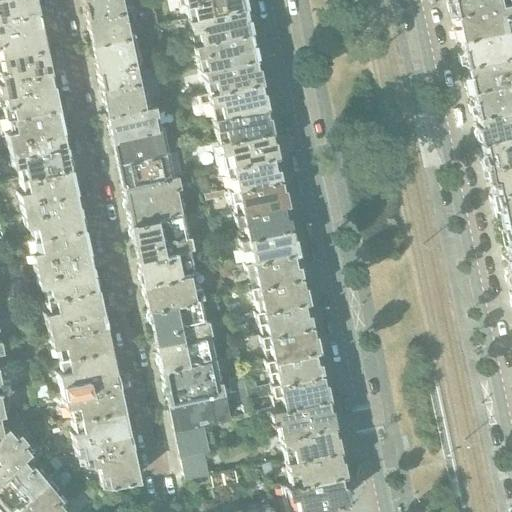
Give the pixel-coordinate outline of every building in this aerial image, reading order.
[(33,11),(30,0),(0,0),(0,28),(6,27),(4,18),(33,11)] [(104,0),(79,0),(82,15),(97,12),(96,6),(106,4),(104,0)] [(82,15),(88,43),(130,34),(126,18),(130,17),(127,6),(120,8),(118,0),(104,0),(106,4),(96,6),(97,12),(82,15)] [(186,19),(240,6),(242,2),(241,0),(177,0),(178,5),(183,4),(186,19)] [(448,11),(451,14),(507,1),(506,0),(446,0),(446,1),(448,11)] [(511,25),(507,1),(451,14),(453,22),(452,27),(452,31),(454,36),(457,39),(511,27),(511,25)] [(191,44),(245,32),(248,27),(247,19),(242,16),(240,6),(186,19),(181,20),(184,30),(188,29),(191,44)] [(0,55),(41,48),(33,11),(4,18),(6,27),(0,28),(0,55)] [(155,25),(153,12),(144,14),(146,26),(155,25)] [(459,61),(463,65),(511,53),(511,27),(457,39),(459,48),(457,52),(459,61)] [(193,55),(196,68),(251,57),(253,53),(253,49),(251,44),(247,41),(245,32),(191,44),(186,45),(189,57),(193,55)] [(118,66),(134,63),(134,61),(139,60),(136,50),(133,51),(130,34),(88,43),(97,82),(111,79),(110,74),(119,72),(118,66)] [(17,78),(46,72),(43,62),(41,48),(0,55),(0,94),(20,90),(17,78)] [(468,92),(511,81),(511,53),(463,65),(464,73),(462,78),(464,87),(468,90),(468,92)] [(204,93),(256,83),(259,78),(257,69),(252,66),(251,57),(196,68),(196,69),(199,69),(204,93)] [(97,82),(103,113),(142,105),(139,90),(142,89),(139,78),(137,78),(134,63),(118,66),(119,72),(110,74),(111,79),(97,82)] [(197,74),(196,69),(180,72),(182,78),(197,74)] [(53,107),(46,72),(17,78),(20,90),(0,94),(0,101),(1,106),(0,106),(0,116),(0,118),(3,118),(53,107)] [(473,116),(474,118),(511,108),(511,81),(468,92),(470,98),(468,103),(469,108),(470,112),(473,116)] [(206,101),(209,117),(261,107),(263,102),(263,98),(261,93),(258,90),(256,83),(204,93),(197,95),(198,103),(206,101)] [(164,101),(158,102),(159,109),(174,107),(172,100),(164,101)] [(109,138),(157,128),(152,104),(152,103),(142,105),(103,113),(109,138)] [(30,138),(58,131),(53,107),(3,118),(6,131),(2,131),(8,156),(33,151),(30,138)] [(215,141),(266,131),(268,127),(269,122),(266,118),(263,115),(261,107),(209,117),(215,141)] [(472,124),(476,143),(511,134),(511,108),(474,118),(475,124),(472,124)] [(109,138),(119,186),(174,173),(175,175),(186,173),(181,154),(185,152),(184,149),(192,147),(187,122),(175,125),(179,149),(165,152),(159,128),(157,128),(109,138)] [(66,168),(58,131),(30,138),(33,151),(8,156),(10,166),(15,165),(16,169),(18,178),(66,168)] [(220,165),(271,156),(275,151),(273,142),(268,139),(266,131),(215,141),(207,143),(210,151),(218,154),(220,165)] [(511,134),(476,143),(481,167),(511,160),(511,134)] [(225,177),(227,189),(276,180),(279,175),(279,171),(277,166),(273,163),(271,156),(220,165),(223,177),(225,177)] [(491,192),(511,186),(511,160),(481,167),(484,180),(489,182),(491,192)] [(43,199),(72,192),(66,168),(18,178),(20,189),(13,190),(19,217),(45,212),(43,199)] [(119,186),(127,224),(182,212),(177,187),(175,175),(174,173),(119,186)] [(190,183),(188,173),(178,175),(180,185),(190,183)] [(231,214),(282,204),(285,199),(283,191),(278,188),(276,180),(227,189),(226,190),(228,202),(230,201),(233,213),(231,214)] [(494,208),(496,217),(511,213),(511,186),(491,192),(487,196),(489,205),(494,208)] [(222,196),(221,190),(211,193),(212,199),(222,196)] [(79,228),(72,192),(43,199),(45,212),(19,217),(22,229),(28,228),(30,238),(79,228)] [(237,239),(287,228),(290,224),(288,215),(284,212),(282,204),(231,214),(234,227),(235,226),(238,238),(237,238),(237,239)] [(187,237),(182,212),(127,224),(134,259),(162,253),(160,243),(187,237)] [(497,243),(502,242),(511,239),(511,213),(496,217),(498,226),(495,230),(497,243)] [(26,250),(32,278),(58,272),(55,258),(84,252),(79,228),(30,238),(32,248),(26,250)] [(287,228),(237,239),(239,249),(241,249),(243,261),(292,252),(294,248),(295,243),(292,239),(289,236),(287,228)] [(212,244),(210,233),(197,236),(199,247),(212,244)] [(140,283),(194,271),(188,240),(187,237),(160,243),(162,253),(134,259),(140,283)] [(503,269),(511,266),(511,239),(502,242),(504,251),(500,256),(503,269)] [(92,289),(84,252),(55,258),(58,272),(32,278),(34,287),(40,286),(43,300),(92,289)] [(248,285),(297,277),(300,272),(299,263),(294,261),(292,252),(243,261),(241,262),(244,275),(246,274),(248,285)] [(226,265),(224,255),(216,256),(218,267),(226,265)] [(22,275),(19,265),(9,268),(11,278),(22,275)] [(231,276),(229,266),(219,268),(221,278),(231,276)] [(511,266),(503,269),(508,295),(511,293),(511,266)] [(143,298),(145,310),(200,297),(198,287),(194,288),(191,273),(194,272),(194,271),(140,283),(141,289),(143,298)] [(254,311),(302,301),(306,296),(304,288),(299,285),(297,277),(248,285),(246,286),(249,298),(251,298),(254,311)] [(97,312),(92,289),(43,300),(41,300),(45,313),(38,315),(43,335),(70,330),(67,319),(97,312)] [(179,327),(205,321),(205,320),(201,321),(200,313),(196,298),(200,298),(200,297),(145,310),(152,344),(181,337),(179,327)] [(259,334),(308,325),(310,321),(310,317),(310,316),(308,312),(304,309),(302,301),(254,311),(252,311),(255,323),(257,323),(259,334)] [(239,313),(237,303),(228,305),(231,315),(239,313)] [(105,348),(97,312),(67,319),(70,330),(43,335),(45,347),(53,345),(55,358),(79,353),(105,348)] [(210,347),(205,321),(179,327),(181,337),(152,344),(158,368),(212,356),(210,347)] [(31,325),(33,336),(40,335),(37,324),(31,325)] [(33,336),(31,325),(20,328),(22,339),(33,336)] [(264,358),(313,349),(316,345),(314,336),(309,333),(308,325),(257,335),(260,347),(261,346),(264,358)] [(237,352),(234,341),(228,343),(227,345),(229,354),(237,352)] [(84,377),(110,372),(105,348),(79,353),(55,358),(58,370),(53,372),(55,379),(44,382),(44,386),(46,396),(47,399),(59,397),(59,395),(86,389),(84,377)] [(268,383),(318,374),(321,369),(319,361),(314,357),(313,349),(264,358),(261,359),(264,371),(265,371),(268,383)] [(217,381),(212,356),(158,368),(166,405),(221,393),(218,381),(217,381)] [(118,407),(110,372),(84,377),(86,389),(59,395),(59,397),(61,406),(66,406),(68,418),(118,407)] [(271,409),(323,398),(325,394),(326,389),(325,389),(323,385),(320,382),(318,374),(268,383),(244,389),(246,399),(267,395),(270,407),(271,409)] [(242,388),(239,377),(225,380),(227,391),(242,388)] [(34,399),(46,396),(44,386),(32,388),(34,399)] [(166,405),(171,429),(200,423),(226,418),(222,402),(240,399),(238,390),(221,393),(166,405)] [(276,436),(329,425),(331,421),(331,416),(331,415),(329,411),(325,407),(323,398),(271,409),(270,407),(264,409),(267,422),(273,421),(276,436)] [(247,403),(240,404),(242,414),(249,412),(247,403)] [(123,432),(118,407),(68,418),(71,430),(68,432),(73,456),(79,455),(99,450),(96,438),(123,432)] [(260,416),(258,411),(243,415),(244,420),(260,416)] [(200,423),(171,429),(177,457),(201,451),(206,450),(200,423)] [(282,461),(334,450),(336,445),(336,441),(334,436),(331,434),(329,425),(276,436),(282,461)] [(0,472),(18,457),(28,448),(21,440),(22,439),(14,431),(10,434),(4,428),(0,431),(0,472)] [(99,450),(79,455),(81,466),(93,463),(98,486),(133,480),(126,445),(123,432),(96,438),(99,450)] [(282,461),(287,483),(336,473),(336,475),(339,474),(341,470),(342,465),(339,461),(336,458),(334,450),(282,461)] [(201,451),(177,457),(182,481),(206,475),(201,451)] [(56,511),(61,508),(53,499),(57,497),(49,488),(53,485),(38,468),(35,471),(28,462),(25,465),(18,457),(0,472),(0,511),(56,511)] [(54,470),(61,464),(54,457),(48,462),(54,470)] [(270,473),(268,463),(260,465),(262,475),(270,473)] [(292,511),(299,511),(298,511),(316,511),(317,511),(316,507),(342,502),(344,498),(345,494),(345,489),(342,486),(338,484),(336,475),(336,473),(287,483),(278,485),(283,511),(292,511)] [(98,497),(90,488),(82,490),(92,502),(98,497)] [(195,503),(192,492),(185,493),(188,505),(195,503)]
